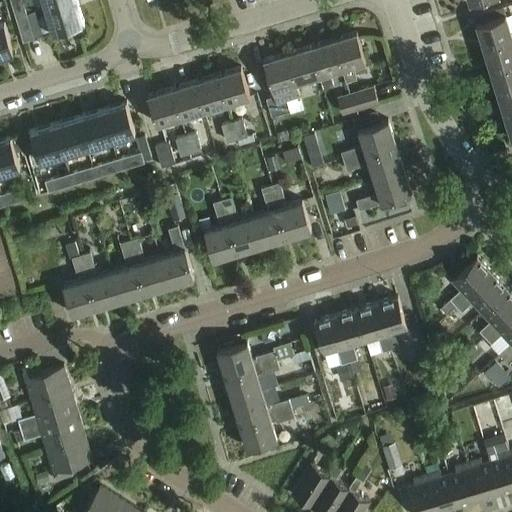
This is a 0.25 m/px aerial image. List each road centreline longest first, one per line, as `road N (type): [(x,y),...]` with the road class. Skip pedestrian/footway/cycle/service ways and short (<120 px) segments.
road 1 (residential): [(232,511),(141,451),(115,365),(127,342),(429,248),(491,196)]
road 2 (unclassified): [(491,196),(444,133),(393,0)]
road 3 (residential): [(327,0),(166,48),(131,48)]
road 4 (residential): [(131,48),(101,66),(0,98)]
